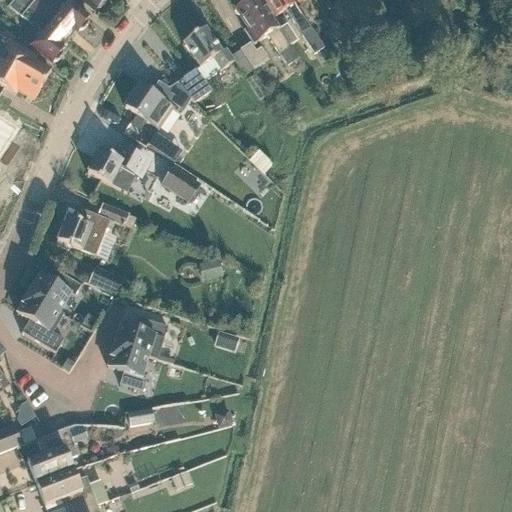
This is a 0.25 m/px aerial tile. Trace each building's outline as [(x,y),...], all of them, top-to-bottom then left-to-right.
[(68,43),(17,0),(9,10),(31,28),(33,26),(35,27),(38,29),(39,36),(33,35),(27,42),(29,48),(50,66),(51,64),(57,63),(62,57),(61,52),(68,43)] [(17,0),(68,43),(77,33),(82,32),(87,26),(87,21),(66,4),(60,2),(54,10),(55,16),(53,20),(46,14),(47,13),(33,2),(35,0),(17,0)] [(78,0),(93,12),(99,11),(103,7),(102,1),(102,0),(78,0)] [(235,8),(234,11),(237,15),(240,16),(245,25),(246,24),(250,30),(246,33),(254,45),(267,37),(272,45),(286,68),(299,60),(291,48),(289,50),(288,48),(277,31),(256,0),(250,0),(242,5),(238,5),(235,8)] [(291,0),(263,0),(275,17),(284,11),(299,36),(309,30),(293,5),(295,4),(291,0)] [(323,0),(295,0),(299,6),(308,0),(312,0),(324,20),(333,15),(323,0)] [(324,20),(323,21),(336,42),(337,41),(346,36),(333,15),(325,20),(324,20)] [(286,26),(277,31),(288,48),(297,42),(286,26)] [(310,31),(301,37),(314,57),(323,50),(310,31)] [(198,69),(175,86),(189,102),(190,101),(193,105),(211,94),(204,83),(221,72),(221,73),(233,65),(242,79),(252,72),(254,72),(240,51),(229,59),(225,53),(220,57),(204,32),(183,46),(198,69)] [(249,45),(240,51),(254,72),(268,63),(259,50),(255,53),(249,45)] [(9,46),(0,61),(0,89),(3,91),(5,88),(32,103),(49,73),(34,65),(36,61),(9,46)] [(189,102),(175,86),(167,92),(157,84),(149,96),(138,88),(124,109),(157,133),(172,112),(179,117),(189,102)] [(0,119),(0,156),(17,131),(0,119)] [(154,136),(145,149),(169,163),(177,152),(154,136)] [(99,153),(87,175),(126,196),(144,162),(130,154),(129,157),(125,155),(127,152),(118,146),(111,159),(99,153)] [(161,186),(188,205),(200,187),(173,169),(161,186)] [(102,207),(97,218),(123,229),(128,217),(102,207)] [(94,259),(108,224),(82,213),(77,224),(66,220),(57,243),(94,259)] [(218,263),(199,268),(202,283),(222,278),(218,263)] [(96,270),(88,286),(115,298),(123,282),(96,270)] [(60,276),(54,286),(70,296),(75,298),(81,288),(60,276)] [(54,286),(40,278),(28,297),(59,315),(59,314),(70,296),(54,286)] [(28,297),(17,316),(29,323),(21,335),(55,356),(63,342),(52,335),(64,317),(59,314),(59,315),(28,297)] [(84,320),(80,328),(91,334),(98,322),(90,318),(84,320)] [(140,321),(136,332),(164,341),(167,329),(140,321)] [(120,327),(114,348),(148,359),(148,360),(157,363),(164,341),(136,332),(120,327)] [(219,334),(214,348),(234,354),(239,340),(219,334)] [(0,387),(3,391),(9,386),(0,373),(0,356),(5,353),(0,347),(0,387)] [(107,369),(122,374),(142,380),(148,360),(148,359),(114,348),(107,369)] [(68,362),(62,370),(69,374),(74,366),(68,362)] [(123,375),(119,386),(143,394),(146,382),(141,380),(123,375)] [(152,411),(128,415),(130,429),(153,425),(152,411)] [(232,426),(228,412),(214,416),(218,430),(232,426)] [(14,428),(0,433),(0,454),(21,446),(14,428)] [(30,429),(17,434),(22,447),(36,441),(30,429)] [(41,458),(26,464),(35,486),(73,472),(69,461),(78,458),(72,443),(67,430),(35,442),(41,458)] [(77,483),(73,472),(35,486),(43,509),(59,503),(62,511),(81,511),(107,502),(99,482),(89,486),(86,479),(77,483)] [(186,474),(171,480),(176,493),(191,487),(186,474)] [(139,490),(136,484),(128,487),(131,493),(139,490)] [(108,503),(107,502),(81,511),(98,511),(97,507),(108,503)]
